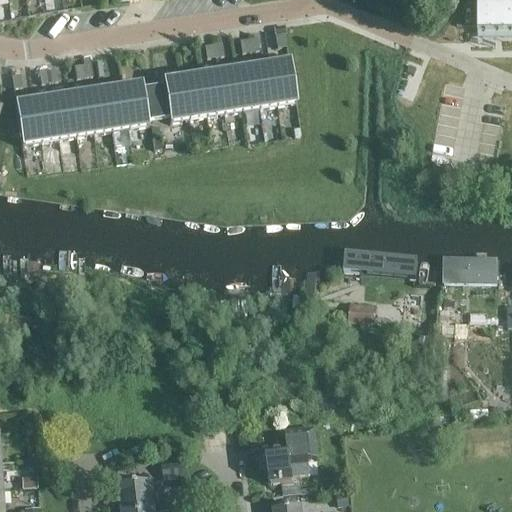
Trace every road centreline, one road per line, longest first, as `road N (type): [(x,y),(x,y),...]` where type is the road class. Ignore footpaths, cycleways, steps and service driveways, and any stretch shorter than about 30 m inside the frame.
road 1 (residential): [(0,47),(39,49),(315,8)]
road 2 (track): [(228,458),(223,417),(236,385),(308,309),(367,299),(410,311),(425,325)]
road 3 (residential): [(315,8),(511,82)]
